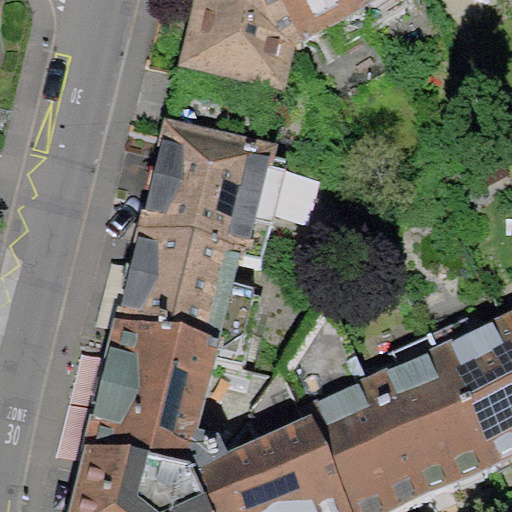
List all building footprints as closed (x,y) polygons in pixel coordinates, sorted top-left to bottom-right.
[(203,0),(168,144),(255,165),(283,51),(295,44),(268,0),(203,0)] [(327,36),(337,52),(370,33),(351,0),(268,0),(295,44),(299,52),(327,36)] [(404,13),(396,0),(351,0),(370,33),(404,13)] [(143,243),(238,266),(260,271),(284,172),(255,165),(168,144),(150,217),(143,243)] [(213,365),(241,372),(257,307),(230,300),(238,266),(143,243),(124,322),(119,342),(213,365)] [(409,511),(420,507),(371,397),(328,302),(280,376),(340,511),(409,511)] [(474,350),(465,329),(429,346),(488,476),(506,467),(511,464),(511,349),(505,335),(474,350)] [(188,498),(215,463),(180,454),(187,424),(198,427),(213,365),(119,342),(95,440),(86,473),(188,498)] [(429,346),(392,362),(401,383),(371,397),(420,507),(439,499),(488,476),(429,346)] [(258,483),(229,496),(215,463),(188,498),(194,511),(340,511),(280,376),(250,417),(270,464),(253,471),(258,483)] [(194,511),(188,498),(86,473),(76,511),(194,511)]
